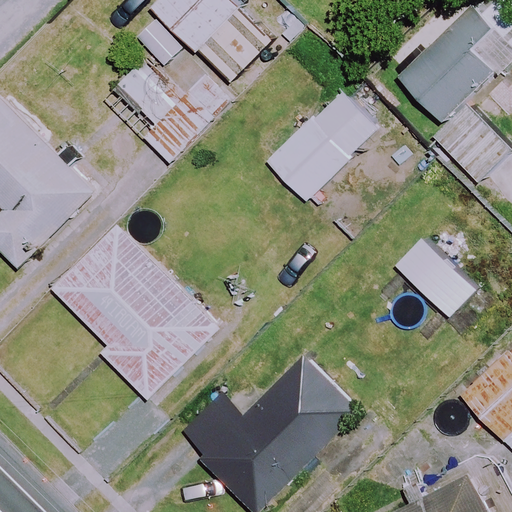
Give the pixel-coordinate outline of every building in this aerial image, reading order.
[(280,45),(237,0),(166,0),(159,7),(236,87),(280,45)] [(511,65),(511,44),(479,10),(406,77),(450,124),(511,65)] [(185,104),(146,66),(113,100),(177,163),(239,100),(214,75),(185,104)] [(381,127),(345,91),(273,162),(313,201),(356,157),(353,154),(381,127)] [(101,193),(0,94),(0,198),(12,210),(0,221),(0,242),(27,269),(101,193)] [(511,154),(511,123),(489,100),(446,142),(484,181),(511,154)] [(228,328),(128,224),(61,288),(116,345),(109,351),(155,398),(228,328)] [(428,239),(404,265),(458,315),(482,289),(428,239)] [(511,353),(468,396),(509,437),(511,434),(511,353)] [(263,511),(368,414),(312,355),(250,413),(228,390),(189,426),(214,452),(210,456),(262,511),(263,511)] [(490,511),(473,476),(401,511),(490,511)]
